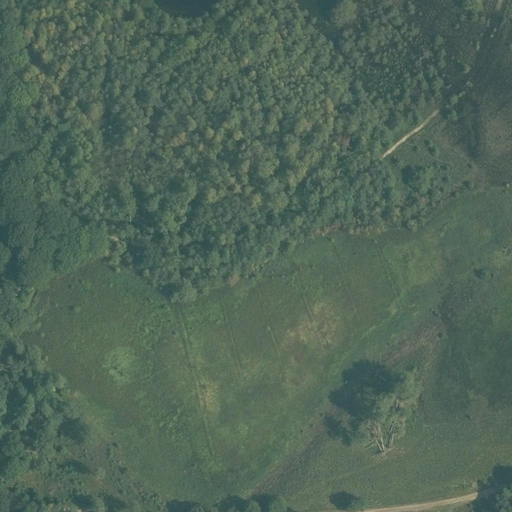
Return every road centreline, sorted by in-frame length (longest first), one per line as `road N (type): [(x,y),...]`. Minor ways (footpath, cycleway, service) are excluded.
road 1 (track): [(0,314),(30,245),(0,121)]
road 2 (track): [(511,481),(453,500),(364,511)]
